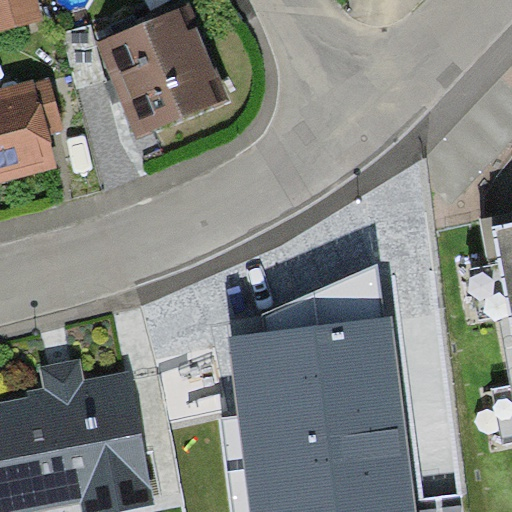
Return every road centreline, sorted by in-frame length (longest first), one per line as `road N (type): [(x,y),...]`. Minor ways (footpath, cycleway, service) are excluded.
road 1 (residential): [(366,110),(297,165),(184,227),(0,288)]
road 2 (residential): [(472,0),(366,110)]
road 3 (residential): [(292,0),(366,110)]
